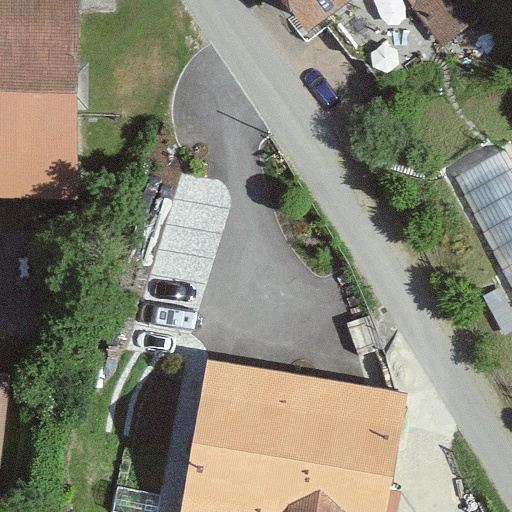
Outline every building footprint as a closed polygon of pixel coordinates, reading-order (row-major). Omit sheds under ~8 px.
[(0,0),(0,183),(79,187),(86,9),(86,0),(0,0)] [(86,0),(86,9),(116,10),(116,0),(86,0)] [(479,0),(297,0),(311,21),(342,0),(403,0),(435,47),(487,12),(479,0)] [(511,147),(468,163),(511,289),(511,147)] [(384,511),(407,383),(215,351),(187,511),(384,511)] [(13,361),(0,359),(0,454),(6,455),(13,361)]
